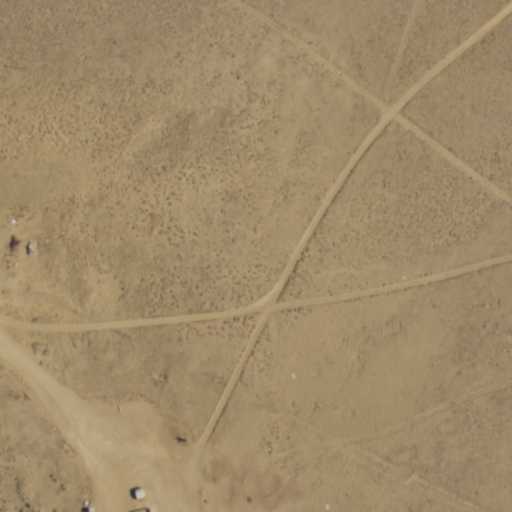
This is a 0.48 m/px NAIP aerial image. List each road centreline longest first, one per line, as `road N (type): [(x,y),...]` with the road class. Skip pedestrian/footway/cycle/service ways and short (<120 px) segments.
road 1 (track): [(511,303),(397,328),(0,364)]
road 2 (track): [(511,229),(196,0)]
